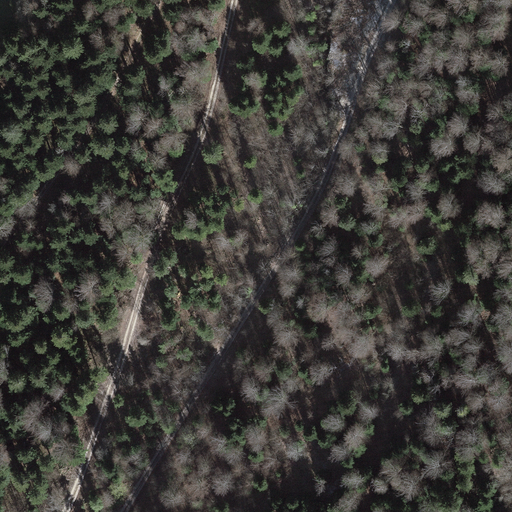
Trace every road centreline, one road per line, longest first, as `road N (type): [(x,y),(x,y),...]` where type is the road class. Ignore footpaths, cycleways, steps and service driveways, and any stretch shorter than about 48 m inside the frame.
road 1 (track): [(127,511),(303,244),(397,0)]
road 2 (track): [(236,0),(195,158),(65,511)]
road 3 (track): [(357,511),(511,76)]
road 4 (track): [(0,250),(90,123),(157,0)]
